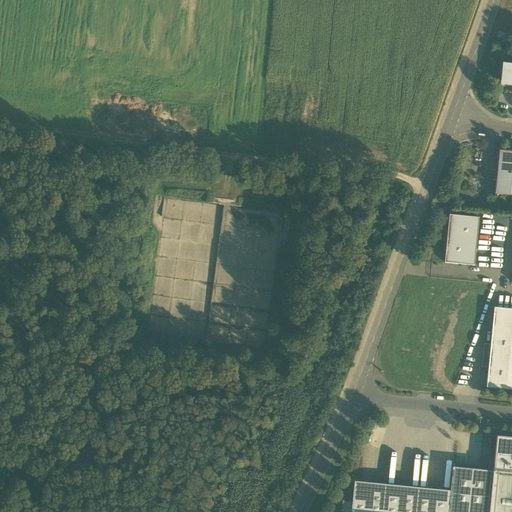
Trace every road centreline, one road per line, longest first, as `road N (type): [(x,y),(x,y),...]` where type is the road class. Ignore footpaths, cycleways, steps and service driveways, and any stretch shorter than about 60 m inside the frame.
road 1 (track): [(0,124),(425,184)]
road 2 (residential): [(353,398),(448,124)]
road 3 (residential): [(511,415),(353,398)]
road 4 (residential): [(448,124),(491,0)]
road 5 (residential): [(300,511),(353,398)]
